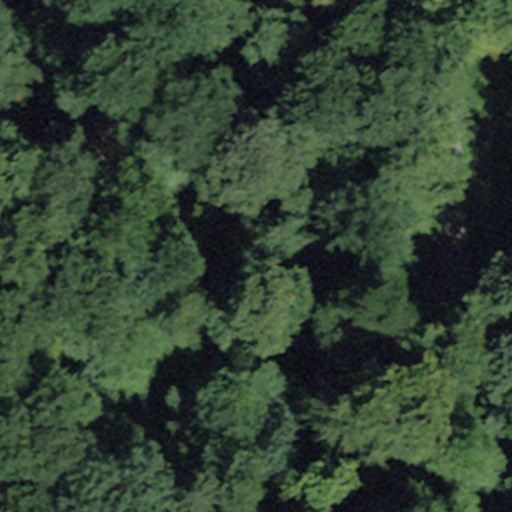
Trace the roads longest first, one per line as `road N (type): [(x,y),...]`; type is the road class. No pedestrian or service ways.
road 1 (track): [(444,0),(445,250),(470,365)]
road 2 (track): [(470,365),(508,511)]
